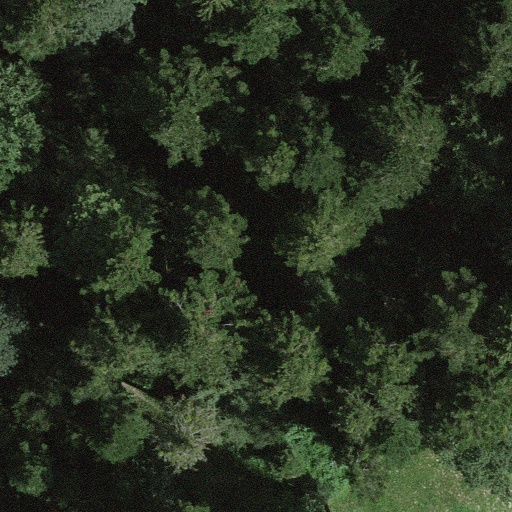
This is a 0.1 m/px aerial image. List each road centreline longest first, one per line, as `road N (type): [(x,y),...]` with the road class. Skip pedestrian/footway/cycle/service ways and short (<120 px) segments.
road 1 (track): [(0,322),(270,497)]
road 2 (track): [(148,0),(0,50)]
